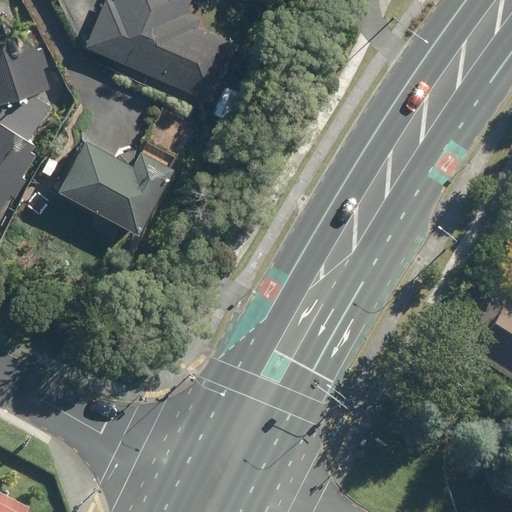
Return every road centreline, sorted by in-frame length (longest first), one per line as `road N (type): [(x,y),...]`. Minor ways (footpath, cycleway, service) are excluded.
road 1 (primary): [(184,470),(314,231),(467,0)]
road 2 (primary): [(511,52),(382,243),(247,499)]
road 3 (residential): [(0,378),(184,470)]
